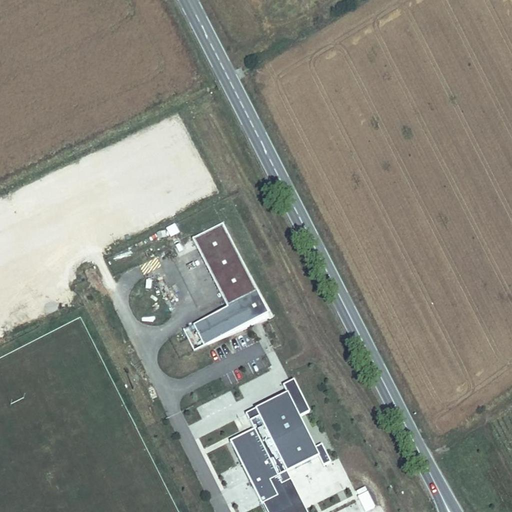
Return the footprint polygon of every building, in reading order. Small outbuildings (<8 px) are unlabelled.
[(175,224),(165,228),(170,238),(179,234),(175,224)] [(269,315),(224,225),(194,239),(228,309),(195,326),(205,347),(269,315)] [(205,347),(195,326),(185,331),(195,352),(205,347)] [(245,417),(253,434),(232,444),(265,511),(305,511),(287,472),(319,457),(323,466),(331,462),(323,445),(314,450),(299,419),(310,413),(294,381),(281,388),(286,398),(245,417)] [(361,511),(363,511),(375,507),(369,492),(356,497),(361,511)]
